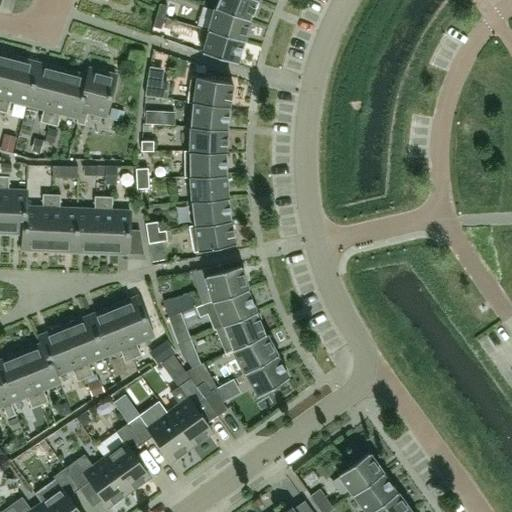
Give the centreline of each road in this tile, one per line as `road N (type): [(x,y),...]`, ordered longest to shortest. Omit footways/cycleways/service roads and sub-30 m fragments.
road 1 (unclassified): [(316,244),(306,137),(317,68),(348,0)]
road 2 (residential): [(442,220),(438,151),(446,101),(467,52),(511,5)]
road 3 (unclassified): [(189,511),(379,376)]
road 4 (residential): [(478,511),(379,376)]
road 5 (unclassified): [(379,376),(337,302),(316,244)]
road 6 (residential): [(316,244),(442,220)]
